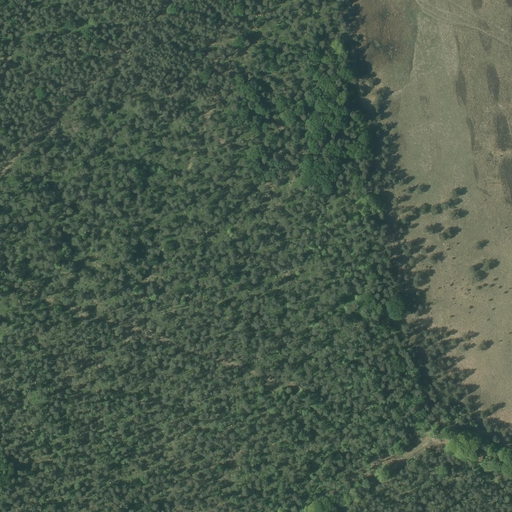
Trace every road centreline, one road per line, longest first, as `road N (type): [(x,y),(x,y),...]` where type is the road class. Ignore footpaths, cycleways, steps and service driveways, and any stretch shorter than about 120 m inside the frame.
road 1 (track): [(0,283),(511,465)]
road 2 (track): [(341,0),(427,411),(423,433)]
road 3 (track): [(163,3),(0,174)]
